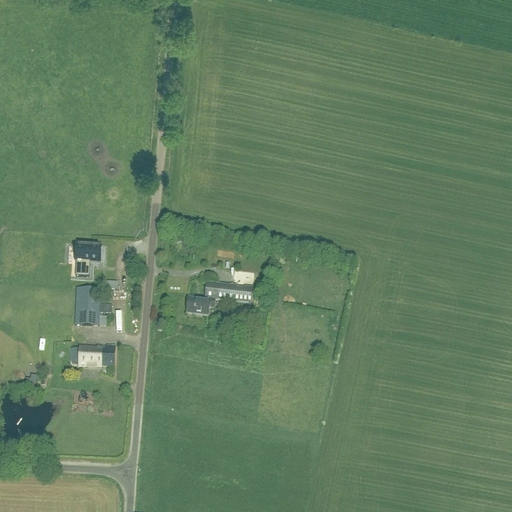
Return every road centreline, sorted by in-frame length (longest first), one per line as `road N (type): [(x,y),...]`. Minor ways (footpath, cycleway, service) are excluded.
road 1 (unclassified): [(129,472),(173,0)]
road 2 (unclassified): [(129,472),(0,466)]
